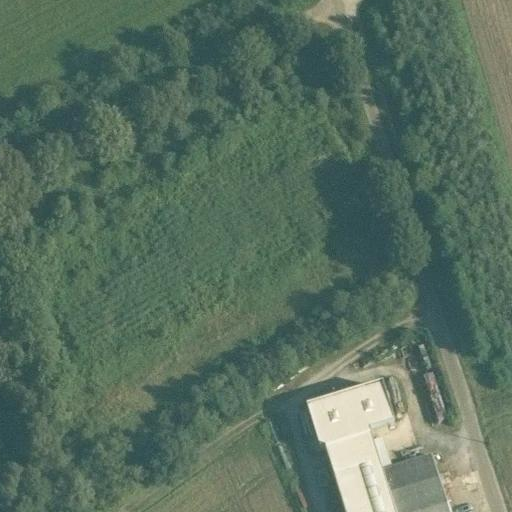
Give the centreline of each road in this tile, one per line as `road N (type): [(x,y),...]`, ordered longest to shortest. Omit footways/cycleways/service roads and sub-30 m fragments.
road 1 (unclassified): [(333,0),(495,511)]
road 2 (track): [(0,170),(334,2)]
road 3 (track): [(432,313),(127,511)]
